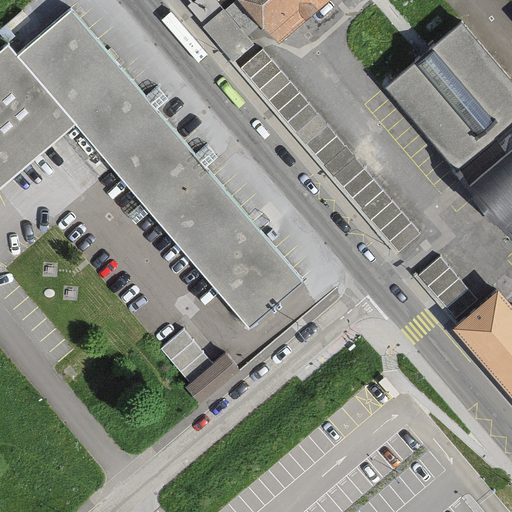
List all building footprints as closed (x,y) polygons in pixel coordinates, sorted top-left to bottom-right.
[(203,22),(223,5),(218,0),(193,0),(192,1),(189,4),(192,8),(200,18),(203,22)] [(263,19),(246,0),(232,0),(224,7),(246,33),(263,19)] [(322,0),(246,0),(263,19),(279,37),(322,0)] [(224,7),(223,5),(203,22),(209,29),(234,58),(253,41),(246,33),(224,7)] [(68,6),(14,52),(74,123),(248,327),(301,282),(68,6)] [(511,77),(461,18),(433,43),(425,50),(416,57),(390,79),(469,171),(511,220),(511,77)] [(0,186),(74,123),(14,52),(8,44),(0,50),(0,186)] [(420,231),(262,47),(240,65),(398,250),(420,231)] [(439,255),(418,273),(455,316),(477,297),(439,255)] [(511,298),(498,282),(453,319),(511,388),(511,298)] [(212,360),(183,327),(161,346),(189,379),(212,360)] [(225,349),(212,360),(189,379),(185,383),(201,401),(241,367),(225,349)]
